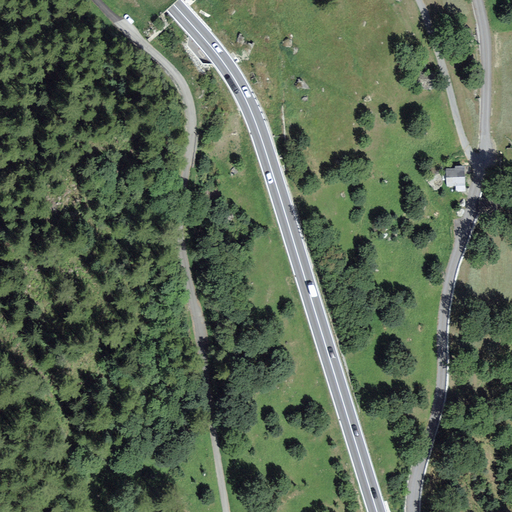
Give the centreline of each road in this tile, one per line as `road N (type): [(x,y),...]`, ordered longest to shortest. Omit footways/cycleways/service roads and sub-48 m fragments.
road 1 (primary): [(169,0),(225,64),(250,108),(375,511)]
road 2 (track): [(96,0),(180,76),(194,115),(183,245),(229,511)]
road 3 (unclassified): [(411,511),(445,385),(445,313),(481,191),(420,0)]
road 4 (track): [(479,168),(489,78),(479,0)]
